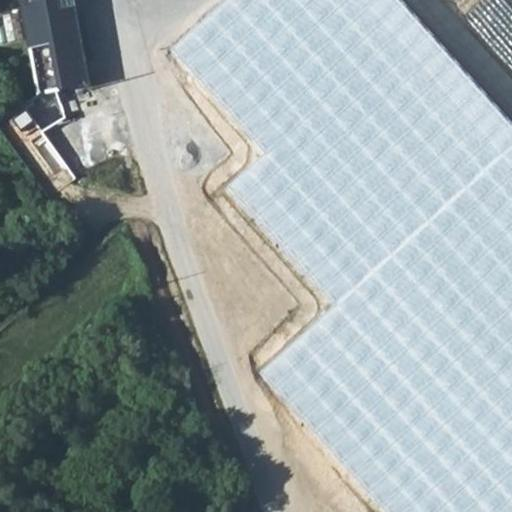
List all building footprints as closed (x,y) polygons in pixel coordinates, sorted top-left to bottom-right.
[(21,0),(26,20),(41,94),(60,123),(65,119),(59,92),(92,86),(80,29),(74,0),(21,0)] [(511,511),(511,126),(398,0),(233,0),(207,24),(307,137),(201,231),(402,454),(336,511),(511,511)] [(511,0),(476,0),(462,13),(511,67),(511,0)] [(41,94),(0,116),(0,131),(51,201),(78,180),(45,134),(60,123),(41,94)] [(352,425),(331,445),(357,476),(380,455),(352,425)] [(357,476),(331,445),(305,468),(333,499),(357,476)]
